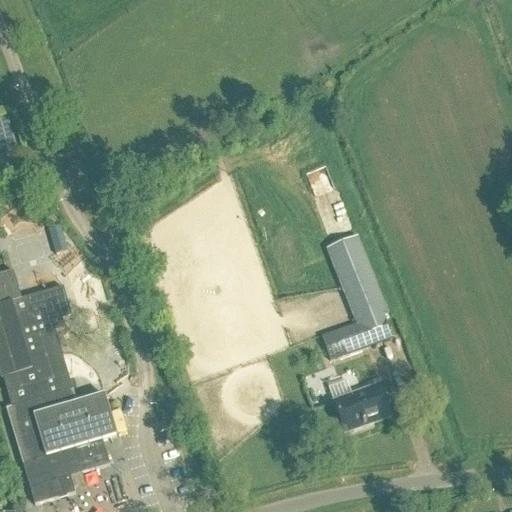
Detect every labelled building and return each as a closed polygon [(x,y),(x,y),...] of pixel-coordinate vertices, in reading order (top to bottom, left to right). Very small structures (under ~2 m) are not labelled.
[(61,228),(49,232),(54,252),(67,248),(61,228)] [(360,325),(384,316),(386,316),(357,241),(330,251),(360,325)] [(0,373),(3,383),(33,373),(32,371),(41,368),(45,380),(68,373),(62,354),(61,354),(55,333),(66,330),(64,322),(73,320),(65,291),(23,303),(15,275),(0,279),(0,373)] [(384,316),(360,325),(321,339),(329,364),(394,342),(384,316)] [(33,373),(3,383),(5,383),(13,411),(7,413),(36,509),(76,497),(71,480),(110,469),(102,443),(117,439),(105,398),(78,406),(68,373),(45,380),(41,368),(32,371),(33,373)] [(383,392),(337,408),(347,438),(393,423),(383,392)]
